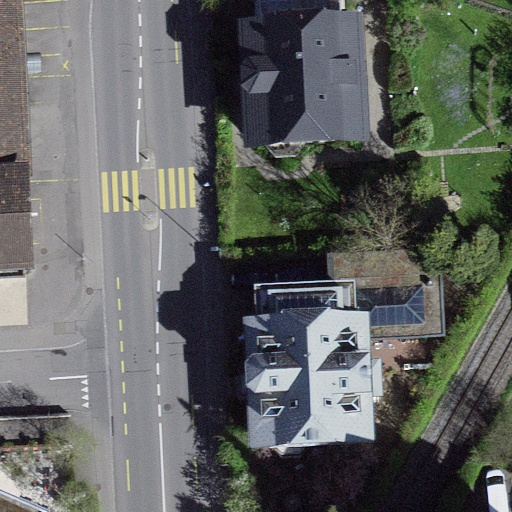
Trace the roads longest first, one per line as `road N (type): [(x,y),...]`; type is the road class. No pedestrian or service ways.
road 1 (secondary): [(140,0),(158,373)]
road 2 (residential): [(0,379),(158,373)]
road 3 (secondary): [(158,373),(164,511)]
